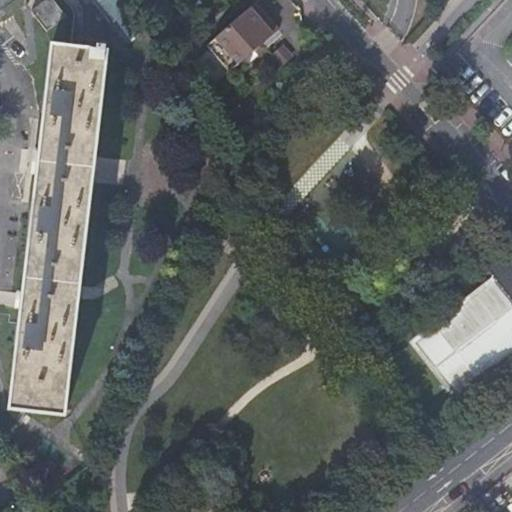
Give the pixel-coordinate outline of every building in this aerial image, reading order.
[(51,0),(47,0),(31,12),(46,33),(66,18),(51,0)] [(144,32),(120,0),(104,0),(98,5),(113,24),(117,21),(132,41),(144,32)] [(230,74),(255,52),(264,44),(268,49),(283,36),(256,5),(207,47),(230,74)] [(201,50),(191,37),(165,59),(174,72),(201,50)] [(264,44),(255,52),(258,57),(263,53),(268,49),(264,44)] [(97,49),(96,52),(51,47),(39,146),(18,324),(7,411),(64,418),(107,53),(105,53),(105,50),(97,49)] [(485,316),(473,301),(418,345),(440,374),(470,350),(490,376),(511,358),(511,252),(488,269),(498,282),(509,296),(485,316)] [(486,290),(473,301),(485,316),(509,296),(498,282),(486,290)] [(470,350),(440,374),(459,399),(490,376),(470,350)]
